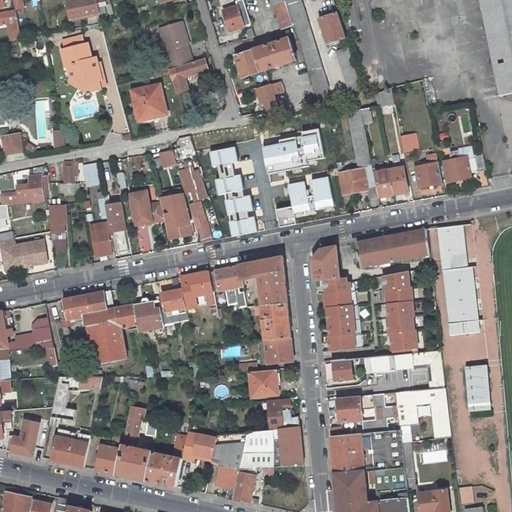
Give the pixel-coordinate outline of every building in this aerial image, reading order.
[(22,0),(14,0),(16,10),(24,8),(22,0)] [(71,0),(66,1),(69,19),(100,13),(96,0),(71,0)] [(272,0),(282,29),(294,25),(285,0),(272,0)] [(299,0),(297,1),(297,0),(285,0),(294,25),(309,70),(323,67),(301,0),(299,0)] [(511,0),(480,0),(500,96),(511,93),(511,0)] [(247,10),(240,12),(238,6),(236,7),(232,8),(224,11),(231,31),(245,27),(243,21),(250,19),(247,10)] [(18,22),(16,10),(0,13),(0,25),(11,23),(14,22),(18,22)] [(329,43),(347,37),(339,13),(320,19),(329,43)] [(170,59),(172,69),(190,63),(185,46),(188,45),(189,45),(182,21),(160,28),(170,59)] [(249,38),(255,36),(253,28),(246,30),(249,38)] [(227,36),(229,43),(241,40),(238,32),(227,36)] [(64,40),(67,49),(84,45),(82,36),(64,40)] [(297,60),(290,38),(235,56),(243,78),(297,60)] [(97,57),(92,58),(89,44),(84,45),(67,49),(62,51),(66,66),(68,66),(72,80),(80,78),(88,82),(90,91),(101,88),(101,87),(99,80),(102,79),(98,63),(97,57)] [(188,45),(185,46),(190,63),(193,62),(188,45)] [(337,51),(351,92),(363,88),(350,47),(337,51)] [(209,70),(205,58),(193,62),(190,63),(172,69),(171,69),(178,93),(189,89),(185,77),(209,70)] [(171,69),(172,69),(170,59),(146,67),(148,76),(171,69)] [(329,88),(323,67),(309,70),(318,98),(329,95),(327,89),(329,88)] [(392,88),(411,83),(409,75),(389,79),(391,88),(392,88)] [(72,80),(69,80),(70,83),(88,93),(90,93),(90,91),(88,82),(80,78),(72,80)] [(134,91),(140,120),(167,114),(161,85),(134,91)] [(268,112),(279,109),(271,85),(261,88),(268,112)] [(391,88),(377,94),(380,107),(395,105),(392,88),(391,88)] [(373,167),(364,124),(361,109),(360,103),(349,105),(351,112),(348,112),(359,169),(373,167)] [(371,108),(361,109),(364,124),(373,122),(371,108)] [(332,129),(338,127),(335,114),(329,115),(332,129)] [(249,145),(247,133),(228,136),(231,149),(237,148),(249,145)] [(7,154),(24,152),(22,134),(4,137),(7,154)] [(411,135),(401,137),(404,152),(414,150),(413,150),(411,136),(411,135)] [(417,135),(411,136),(413,150),(419,148),(417,135)] [(207,166),(199,136),(191,138),(200,168),(207,166)] [(221,137),(223,150),(229,149),(227,136),(221,137)] [(252,161),(249,145),(237,148),(240,163),(252,161)] [(171,146),(162,148),(165,160),(174,158),(171,146)] [(468,157),(474,156),(472,146),(458,149),(459,151),(460,159),(468,157)] [(459,151),(451,152),(452,160),(444,162),(448,182),(457,181),(463,179),(472,178),(471,173),(468,157),(460,159),(459,151)] [(478,172),(486,170),(483,154),(474,156),(478,172)] [(478,172),(474,156),(468,157),(471,173),(478,172)] [(75,175),(78,175),(78,161),(65,162),(65,166),(64,166),(65,184),(75,183),(75,175)] [(433,185),(443,183),(439,163),(416,167),(420,188),(429,186),(433,185)] [(87,186),(102,183),(101,176),(98,164),(84,166),(87,186)] [(207,193),(215,191),(207,167),(202,169),(204,178),(203,179),(206,190),(207,193)] [(344,195),(377,188),(373,167),(359,169),(340,173),(344,195)] [(410,192),(405,167),(389,170),(376,173),(381,198),(410,192)] [(203,179),(201,179),(199,171),(193,172),(192,168),(179,171),(186,193),(193,191),(194,193),(198,192),(198,193),(206,190),(203,179)] [(44,201),(50,199),(48,175),(31,177),(31,186),(28,186),(28,192),(6,194),(7,204),(20,203),(44,201)] [(61,185),(61,193),(79,192),(79,185),(61,185)] [(147,192),(131,196),(138,226),(147,224),(152,223),(165,220),(162,208),(151,211),(150,206),(147,192)] [(209,230),(210,230),(201,202),(190,205),(194,218),(195,217),(202,240),(210,237),(209,230)] [(122,203),(107,206),(111,231),(117,230),(121,253),(130,251),(127,237),(130,236),(127,219),(125,217),(122,203)] [(64,205),(50,206),(52,232),(52,233),(64,232),(64,224),(66,224),(64,205)] [(169,228),(168,229),(170,239),(193,234),(189,214),(167,218),(169,228)] [(107,223),(92,226),(97,257),(112,254),(107,223)] [(464,225),(439,228),(441,245),(444,245),(446,261),(442,262),(451,336),(476,333),(474,321),(480,320),(473,267),(469,267),(466,267),(462,236),(465,235),(464,225)] [(428,229),(357,243),(362,268),(385,263),(386,267),(391,266),(390,262),(431,254),(428,229)] [(15,239),(13,232),(0,234),(0,242),(2,242),(15,239)] [(15,239),(2,242),(7,270),(24,266),(23,265),(26,264),(26,266),(48,262),(44,240),(16,245),(15,239)] [(284,257),(240,266),(243,280),(254,277),(253,275),(260,273),(263,306),(288,303),(284,257)] [(240,266),(216,270),(220,291),(244,286),(243,280),(240,266)] [(216,270),(210,271),(214,292),(220,291),(216,270)] [(408,271),(384,276),(385,291),(387,291),(390,318),(388,318),(390,334),(391,334),(393,355),(418,353),(416,330),(414,330),(413,316),(414,316),(411,287),(410,287),(408,271)] [(181,277),(172,279),(174,291),(183,289),(182,287),(181,277)] [(351,291),(350,283),(348,283),(347,278),(339,279),(339,278),(325,279),(326,293),(325,293),(326,307),(328,306),(331,336),(329,336),(331,351),(356,348),(354,335),(356,334),(353,305),(351,305),(350,292),(351,291)] [(182,287),(183,289),(187,309),(187,308),(188,313),(199,311),(194,285),(182,287)] [(174,291),(162,293),(166,311),(162,311),(165,325),(189,320),(188,313),(187,308),(187,309),(183,289),(174,291)] [(105,292),(63,300),(68,320),(86,317),(87,326),(89,326),(96,364),(118,360),(108,310),(105,292)] [(214,292),(208,293),(213,318),(219,317),(215,296),(214,292)] [(222,295),(215,296),(219,317),(227,316),(222,295)] [(156,301),(136,305),(139,324),(138,324),(140,331),(165,327),(165,325),(162,311),(162,309),(157,310),(156,301)] [(46,303),(30,306),(35,336),(38,349),(55,348),(46,303)] [(288,303),(263,306),(266,340),(292,338),(288,303)] [(136,305),(108,310),(118,360),(128,358),(122,328),(138,324),(139,324),(136,305)] [(5,311),(0,312),(0,351),(10,351),(5,324),(8,323),(7,319),(5,311)] [(18,337),(19,350),(38,349),(35,336),(18,337)] [(292,338),(266,340),(269,362),(269,364),(294,361),(292,338)] [(373,358),(374,372),(429,367),(431,389),(446,387),(442,351),(418,353),(393,355),(373,358)] [(203,358),(197,359),(197,362),(200,377),(206,376),(205,364),(204,364),(203,358)] [(373,358),(365,358),(367,373),(374,372),(373,358)] [(334,361),(336,380),(353,378),(352,360),(334,361)] [(71,361),(58,363),(60,377),(74,377),(71,361)] [(197,362),(190,363),(193,377),(200,377),(197,362)] [(245,364),(239,365),(240,373),(250,372),(258,371),(257,363),(245,364)] [(258,371),(250,372),(253,397),(279,395),(277,369),(258,371)] [(74,377),(60,377),(57,390),(80,391),(80,388),(101,388),(104,377),(98,377),(79,377),(74,377)] [(138,381),(129,379),(128,387),(136,389),(138,381)] [(0,380),(0,406),(2,406),(1,392),(11,392),(11,380),(0,380)] [(431,389),(396,392),(401,430),(402,429),(403,443),(411,442),(409,425),(420,424),(417,405),(431,404),(435,439),(452,437),(446,387),(431,389)] [(396,392),(338,398),(339,407),(334,407),(335,419),(340,418),(340,422),(342,422),(342,428),(343,435),(401,430),(396,392)] [(290,399),(269,401),(272,430),(301,427),(300,420),(292,421),(291,418),(292,418),(295,415),(295,411),(291,410),(290,399)] [(31,400),(18,401),(18,409),(32,408),(31,400)] [(123,450),(118,474),(147,481),(153,452),(154,451),(140,448),(142,438),(138,437),(142,419),(143,419),(145,409),(132,406),(123,450)] [(10,411),(0,411),(0,438),(4,438),(3,417),(10,416),(10,411)] [(104,419),(96,417),(93,431),(101,432),(104,419)] [(10,435),(7,450),(43,458),(47,443),(46,443),(49,427),(40,425),(39,432),(30,431),(28,439),(10,435)] [(272,430),(248,432),(241,467),(258,467),(264,467),(274,467),(304,465),(301,427),(272,430)] [(342,428),(331,429),(332,436),(343,435),(342,428)] [(59,429),(52,460),(85,467),(91,437),(82,435),(79,439),(78,442),(75,442),(78,430),(70,429),(70,431),(59,429)] [(343,435),(332,436),(336,475),(365,472),(370,471),(376,471),(406,467),(403,443),(402,429),(401,430),(343,435)] [(189,432),(183,459),(194,461),(195,458),(196,454),(213,457),(218,438),(189,432)] [(218,438),(213,457),(213,461),(219,463),(219,465),(221,465),(217,485),(229,487),(227,496),(234,497),(241,467),(248,432),(218,435),(218,438)] [(411,442),(403,443),(406,467),(408,478),(415,477),(411,442)] [(98,462),(96,470),(118,474),(123,450),(102,445),(100,453),(98,462)] [(183,459),(153,452),(147,481),(177,487),(183,459)] [(213,457),(196,454),(195,458),(212,462),(213,461),(213,457)] [(234,497),(234,499),(251,503),(252,498),(258,467),(241,467),(234,497)] [(274,467),(264,467),(264,475),(274,475),(274,467)] [(406,467),(376,471),(377,483),(379,502),(380,511),(411,511),(408,478),(406,467)] [(365,472),(336,475),(339,511),(380,511),(379,502),(368,503),(365,472)] [(460,488),(462,503),(475,502),(473,486),(460,488)] [(450,511),(448,490),(419,494),(421,511),(450,511)] [(28,511),(32,497),(7,492),(2,511),(28,511)] [(70,500),(60,497),(56,511),(67,511),(69,506),(70,500)] [(44,502),(34,500),(31,511),(51,511),(52,508),(43,506),(44,502)]
